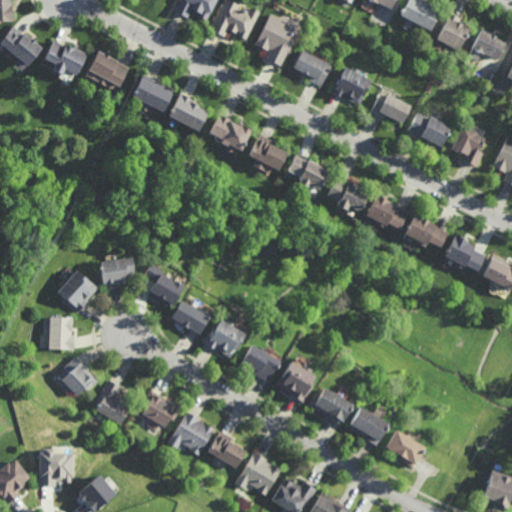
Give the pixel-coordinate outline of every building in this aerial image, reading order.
[(10,0),(11,20),(1,21),(1,22),(0,22),(0,0),(10,0)] [(216,0),(206,20),(197,16),(198,13),(190,10),(186,18),(174,11),(179,0),(216,0)] [(244,10),(244,9),(247,11),(247,12),(249,13),(252,7),(260,12),(246,39),(238,35),(240,31),(237,30),(235,34),(228,30),(224,38),(209,30),(224,0),(230,0),(240,5),(239,8),(244,10)] [(393,0),(389,9),(371,0),(393,0)] [(430,30),(400,15),(407,0),(424,0),(441,9),(430,30)] [(458,50),(436,38),(443,25),(441,23),(447,11),(460,18),(460,19),(466,23),(465,25),(469,27),(458,50)] [(289,52),(288,51),(280,66),(267,59),(272,49),(269,48),(268,51),(255,44),(272,13),(282,19),(281,21),(294,28),(290,37),(295,40),(292,45),(293,46),(289,52)] [(22,35),(23,34),(29,39),(30,38),(35,42),(34,42),(40,48),(21,71),(13,64),(18,59),(0,43),(0,39),(12,26),(22,35)] [(496,59),(482,52),(478,59),(468,54),(480,29),(505,41),(496,59)] [(64,46),(65,45),(72,48),(73,46),(87,53),(76,75),(64,69),(62,72),(60,75),(52,70),(55,64),(43,58),(52,40),(64,46)] [(326,61),(327,60),(332,63),(332,64),(333,65),(322,85),(310,79),(311,76),(294,68),(303,50),(326,61)] [(104,55),(104,54),(111,57),(110,57),(118,61),(118,62),(129,68),(119,87),(118,87),(116,91),(86,76),(98,51),(104,55)] [(372,80),(365,95),(360,104),(346,97),(345,98),(332,91),(341,73),(343,75),(347,67),(372,80)] [(160,114),(154,111),(156,109),(132,97),(144,74),(155,80),(154,81),(172,90),(160,114)] [(388,94),(388,93),(411,105),(401,122),(386,114),(385,117),(371,110),(382,91),(388,94)] [(196,133),(166,118),(178,93),(191,100),(189,103),(197,107),(197,109),(205,113),(196,133)] [(430,116),(451,126),(441,146),(422,136),(421,137),(408,130),(418,110),(430,116)] [(240,128),(241,126),(249,131),(239,152),(225,145),(224,147),(217,144),(219,142),(217,141),(218,140),(206,134),(217,114),(230,120),(229,122),(240,128)] [(476,165),(462,158),(465,154),(462,152),(461,154),(451,149),(464,125),(478,132),(477,134),(484,137),(479,149),(483,151),(476,165)] [(276,172),(264,165),(261,171),(251,166),(254,160),(247,157),(258,134),(272,141),(270,145),(286,153),(276,172)] [(511,183),(504,179),(509,170),(507,169),(506,171),(493,165),(509,134),(511,135),(511,183)] [(308,161),(309,160),(328,170),(318,190),(308,185),(307,189),(298,184),(300,181),(297,180),(298,177),(287,171),(296,154),(308,161)] [(346,185),(349,179),(370,190),(359,212),(348,207),(346,212),(335,206),(338,201),(327,195),(335,179),(346,185)] [(398,228),(387,222),(384,226),(365,215),(377,193),(390,200),(389,201),(396,205),(395,207),(407,213),(398,228)] [(434,224),(433,226),(446,232),(439,246),(426,240),(424,245),(414,240),(415,238),(403,231),(405,226),(406,227),(408,223),(409,223),(414,214),(434,224)] [(473,245),(472,248),(484,255),(476,270),(464,264),(462,268),(453,264),(455,261),(442,254),(454,232),(463,236),(462,239),(473,245)] [(101,285),(97,260),(99,259),(104,259),(114,257),(130,254),(134,277),(125,278),(125,281),(122,281),(120,282),(113,283),(102,284),(101,285)] [(511,287),(511,289),(481,274),(491,254),(511,264),(511,287)] [(166,275),(168,272),(172,275),(174,276),(172,279),(180,284),(180,285),(170,302),(168,306),(158,300),(156,299),(146,293),(146,292),(153,281),(143,275),(142,275),(149,262),(161,269),(160,272),(166,275)] [(95,286),(91,292),(89,293),(84,299),(86,300),(84,302),(77,310),(75,312),(61,300),(64,297),(55,290),(59,286),(57,284),(61,278),(63,277),(65,278),(72,270),(74,268),(95,286)] [(194,309),(196,305),(207,312),(208,313),(206,317),(205,316),(196,332),(186,327),(184,326),(184,327),(179,324),(176,322),(176,321),(166,315),(176,298),(189,306),(194,309)] [(71,327),(71,331),(71,332),(70,332),(70,334),(74,334),(74,337),(73,348),(73,349),(49,348),(49,347),(49,335),(45,335),(45,322),(49,322),(49,316),(71,316),(71,327)] [(223,321),(224,319),(231,322),(232,323),(230,326),(242,332),(241,333),(229,357),(224,354),(223,353),(215,349),(215,350),(214,349),(203,344),(201,343),(202,342),(210,325),(211,326),(216,317),(223,321)] [(255,347),(256,346),(262,350),(261,350),(262,351),(278,360),(277,361),(266,381),(265,380),(256,375),(253,373),(251,372),(237,364),(239,360),(238,360),(248,342),(255,347)] [(87,390),(84,387),(75,395),(71,389),(69,391),(68,391),(62,384),(64,382),(57,374),(56,373),(61,369),(67,364),(75,356),(76,357),(85,367),(86,368),(87,370),(97,381),(87,390)] [(300,401),(299,400),(290,394),(287,393),(287,392),(282,388),(280,387),(274,383),(278,376),(277,375),(287,360),(292,363),(307,372),(312,375),(307,383),(310,385),(300,401)] [(119,424),(113,420),(112,422),(106,418),(105,418),(106,416),(99,411),(95,409),(99,401),(96,399),(108,380),(109,381),(118,386),(120,387),(118,392),(122,395),(124,396),(123,397),(132,402),(119,424)] [(342,399),(350,403),(337,424),(337,423),(327,418),(325,416),(323,415),(306,405),(312,394),(315,395),(321,386),(334,393),(342,399)] [(173,420),(170,418),(164,427),(157,423),(150,419),(148,423),(147,422),(139,418),(142,414),(137,411),(137,410),(149,389),(151,390),(159,395),(161,396),(167,400),(180,407),(173,420)] [(373,444),(372,444),(363,439),(361,437),(362,436),(361,436),(359,435),(345,426),(357,406),(370,413),(379,419),(386,423),(373,444)] [(199,454),(192,450),(191,449),(192,447),(182,441),(179,446),(178,447),(169,442),(187,411),(189,413),(198,418),(199,418),(198,420),(200,421),(213,429),(199,454)] [(410,467),(398,459),(398,458),(399,456),(395,454),(382,446),(392,428),(400,433),(414,442),(422,446),(417,455),(412,464),(410,467)] [(234,467),(228,463),(217,457),(206,451),(219,430),(221,432),(230,437),(231,438),(229,441),(230,441),(234,444),(244,450),(234,467)] [(37,450),(38,487),(53,486),(53,482),(72,482),(71,453),(52,454),(52,450),(37,450)] [(271,463),(280,469),(265,495),(257,490),(258,488),(256,486),(248,482),(245,487),(245,488),(235,482),(253,451),(255,452),(263,457),(264,457),(265,458),(265,460),(268,462),(271,463)] [(27,477),(22,481),(24,484),(23,485),(21,486),(15,491),(18,494),(17,495),(8,502),(6,504),(0,496),(0,466),(6,461),(8,463),(13,459),(27,477)] [(498,472),(499,470),(499,471),(508,473),(507,475),(511,476),(511,482),(509,493),(504,508),(496,505),(492,504),(478,500),(486,473),(488,473),(489,469),(490,469),(498,472)] [(76,493),(91,511),(92,511),(114,494),(98,475),(76,493)] [(291,482),(292,481),(294,482),(296,483),(300,486),(303,481),(306,483),(314,488),(316,488),(304,508),(301,506),(297,511),(292,511),(285,508),(271,499),(279,484),(280,485),(284,478),(291,482)] [(335,499),(336,500),(339,502),(349,508),(346,511),(308,511),(319,494),(321,496),(323,492),(335,499)]
